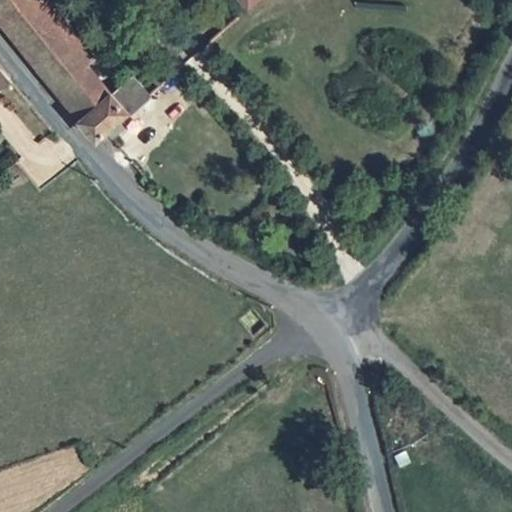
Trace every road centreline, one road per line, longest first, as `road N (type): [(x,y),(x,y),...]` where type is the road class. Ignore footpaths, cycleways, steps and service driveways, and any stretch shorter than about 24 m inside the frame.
road 1 (tertiary): [(326,329),(158,219),(100,164),(0,43)]
road 2 (unclassified): [(326,329),(410,241),(511,61)]
road 3 (unclassified): [(326,329),(273,347),(57,511)]
road 4 (unclassified): [(326,329),(381,346),(511,462)]
road 5 (tertiary): [(385,511),(351,377),(326,329)]
